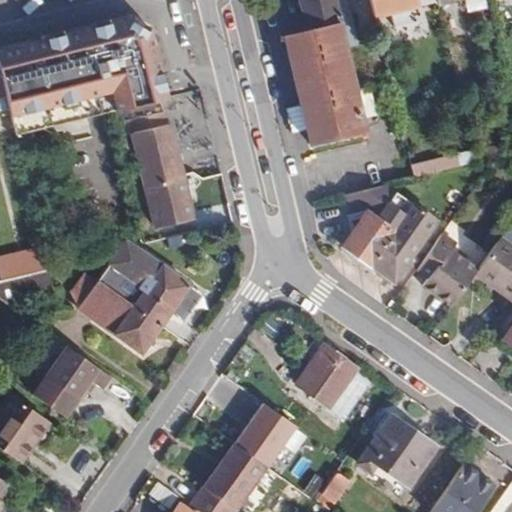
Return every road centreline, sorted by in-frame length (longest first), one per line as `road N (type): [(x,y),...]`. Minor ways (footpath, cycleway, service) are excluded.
road 1 (residential): [(281,265),(101,511)]
road 2 (residential): [(281,265),(511,426)]
road 3 (residential): [(217,0),(281,265)]
